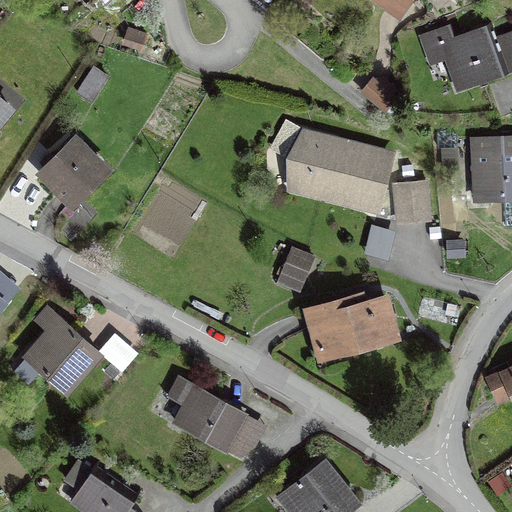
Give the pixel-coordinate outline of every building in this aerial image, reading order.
[(408,0),(379,0),(398,14),(408,0)] [(441,42),(458,88),(511,68),(511,40),(499,45),(491,24),(441,42)] [(107,74),(94,66),(78,92),(90,100),(107,74)] [(362,90),(385,109),(396,97),(392,93),(396,89),(381,76),(377,81),(373,78),(362,90)] [(0,118),(10,107),(0,98),(0,118)] [(378,206),(390,155),(335,141),(335,138),(311,132),(296,159),(296,189),(321,196),(322,192),(378,206)] [(42,170),(73,202),(105,170),(74,139),(55,158),(50,153),(41,162),(45,167),(42,170)] [(511,148),(473,150),(475,198),(505,196),(505,199),(511,198),(511,148)] [(429,218),(425,181),(395,183),(399,221),(429,218)] [(279,280),(299,288),(312,256),(292,248),(279,280)] [(0,308),(15,291),(0,278),(0,308)] [(396,336),(385,296),(353,304),(352,296),(308,308),(321,356),(396,336)] [(67,390),(100,352),(59,317),(13,370),(28,383),(41,368),(67,390)] [(511,365),(489,376),(500,400),(511,394),(511,365)] [(233,434),(245,412),(195,385),(176,422),(177,422),(178,420),(205,435),(204,437),(240,455),(254,445),(233,434)] [(345,511),(358,502),(324,459),(286,489),(299,505),(293,510),(293,511),(345,511)] [(64,479),(78,489),(71,499),(90,511),(126,511),(125,511),(138,493),(94,465),(91,469),(77,460),(64,479)]
